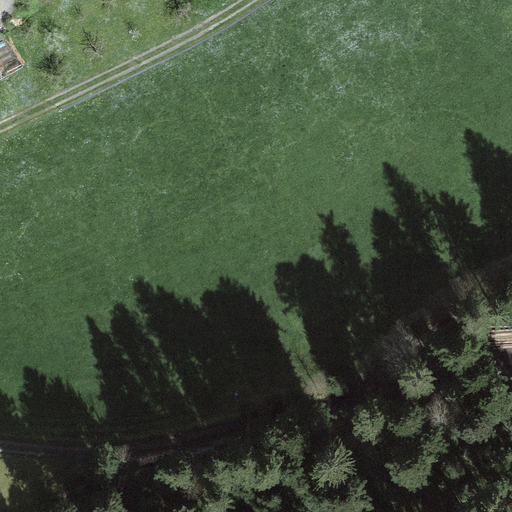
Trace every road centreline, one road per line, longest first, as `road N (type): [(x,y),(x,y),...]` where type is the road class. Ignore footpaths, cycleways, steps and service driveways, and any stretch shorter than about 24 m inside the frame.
road 1 (track): [(511,290),(380,380),(308,410),(129,448),(0,445)]
road 2 (track): [(248,0),(0,127)]
